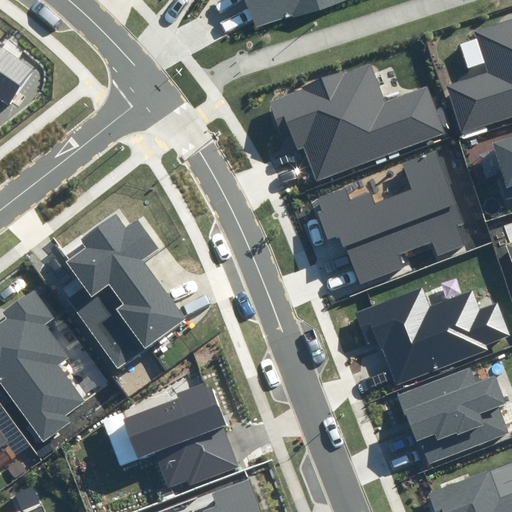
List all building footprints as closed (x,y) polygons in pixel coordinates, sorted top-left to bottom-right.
[(243,0),(253,29),(341,0),(243,0)] [(511,20),(477,32),(489,71),(447,84),(462,132),(511,116),(511,20)] [(39,60),(0,34),(0,104),(1,103),(7,108),(39,60)] [(445,131),(427,85),(385,101),(371,64),(269,102),(280,132),(290,128),(297,148),(303,146),(316,180),(445,131)] [(511,136),(491,143),(506,189),(511,186),(511,136)] [(463,227),(435,155),(406,166),(416,191),(372,207),(368,195),(348,203),(344,192),(314,203),(328,239),(338,236),(358,287),(407,268),(403,256),(430,246),(435,260),(467,248),(459,228),(463,227)] [(109,284),(155,345),(191,318),(147,259),(162,248),(140,219),(128,228),(118,215),(84,240),(89,248),(68,264),(92,296),(109,284)] [(511,240),(503,244),(511,268),(511,240)] [(109,284),(92,296),(73,310),(118,371),(155,345),(109,284)] [(422,288),(356,313),(368,346),(379,342),(394,385),(487,350),(485,344),(509,336),(496,303),(482,309),(474,287),(428,305),(422,288)] [(6,321),(0,325),(0,378),(44,439),(69,421),(65,416),(87,400),(62,365),(70,360),(44,325),(56,316),(35,288),(0,313),(6,321)] [(467,367),(399,395),(427,464),(509,432),(499,407),(506,404),(494,374),(473,382),(467,367)] [(241,466),(209,380),(177,392),(179,397),(124,417),(139,459),(153,454),(168,493),(241,466)] [(488,474),(430,495),(436,511),(511,511),(511,494),(498,500),(488,474)] [(259,511),(248,481),(213,494),(217,506),(205,511),(259,511)]
